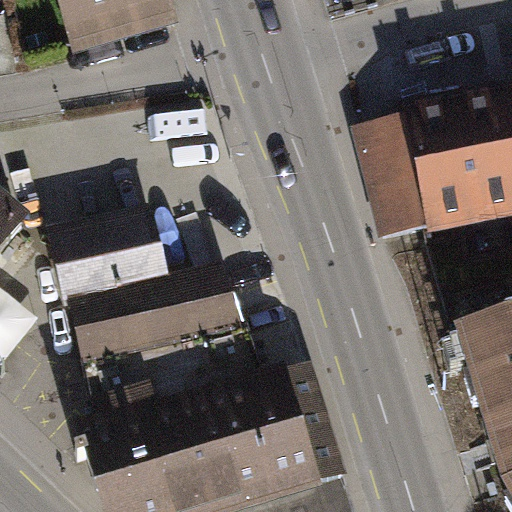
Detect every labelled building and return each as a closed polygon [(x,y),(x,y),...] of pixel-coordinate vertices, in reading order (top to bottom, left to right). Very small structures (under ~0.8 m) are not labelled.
[(63,0),(78,49),(177,20),(170,0),(63,0)] [(391,249),(511,224),(511,95),(367,124),(391,249)] [(0,256),(22,229),(0,211),(0,256)] [(73,306),(161,285),(147,221),(58,241),(73,306)] [(161,285),(73,306),(100,438),(263,388),(222,271),(161,285)] [(511,327),(461,344),(511,497),(511,327)] [(100,438),(82,444),(104,511),(234,511),(343,478),(308,373),(263,388),(100,438)]
